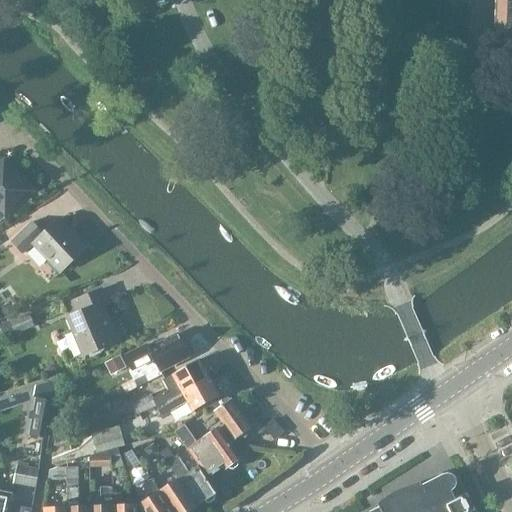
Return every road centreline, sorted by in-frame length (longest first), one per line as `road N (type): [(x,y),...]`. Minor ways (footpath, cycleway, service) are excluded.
road 1 (residential): [(338,468),(0,123)]
road 2 (unclassified): [(444,391),(385,271),(241,108),(181,0)]
road 3 (residential): [(511,507),(444,391)]
road 4 (tertiary): [(338,468),(444,391)]
